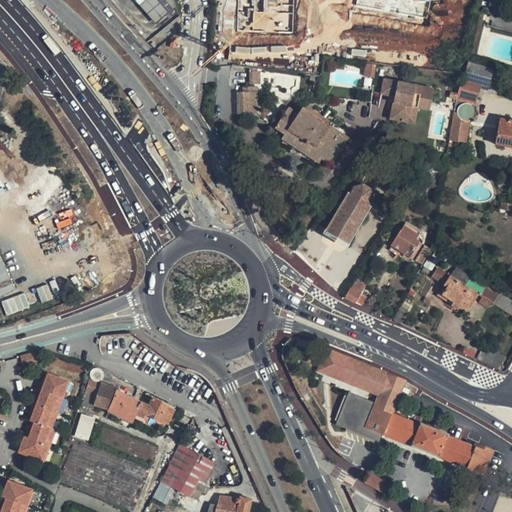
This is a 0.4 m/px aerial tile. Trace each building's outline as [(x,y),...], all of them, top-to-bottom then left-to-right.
[(131,0),(136,5),(145,14),(153,24),(166,12),(158,3),(155,0),(131,0)] [(236,14),(237,31),(248,30),(250,26),(253,28),(263,27),(273,32),(275,28),(275,22),(288,21),(284,28),(294,32),(291,0),(285,0),(286,8),(284,13),(290,16),(279,16),(270,12),(266,20),(266,13),(259,13),(257,12),(249,13),(252,7),(243,8),(249,10),(248,13),(236,14)] [(415,0),(355,0),(357,12),(416,7),(415,0)] [(480,86),(488,88),(494,69),(467,61),(456,99),(475,104),(480,86)] [(260,83),(260,70),(249,70),(250,84),(260,83)] [(433,87),(383,78),(380,94),(393,97),(390,118),(415,123),(418,108),(429,110),(433,87)] [(257,93),(238,94),(239,115),(251,114),(250,109),(257,109),(257,93)] [(467,143),(473,105),(456,102),(449,140),(467,143)] [(279,124),(276,129),(286,136),(287,133),(305,145),(323,157),(321,159),(331,166),(344,146),(334,140),(337,136),(328,131),(330,128),(321,121),(303,109),(298,116),(296,119),(286,113),(279,124)] [(289,109),(286,113),(296,119),(298,116),(289,109)] [(511,148),(511,120),(500,119),(495,145),(511,148)] [(348,140),(330,128),(328,131),(337,136),(334,140),(344,146),(348,140)] [(300,152),(305,145),(287,133),(286,136),(283,140),(300,152)] [(323,157),(305,145),(300,152),(318,164),(321,159),(323,157)] [(336,240),(348,247),(371,207),(382,213),(390,199),(374,191),(390,161),(378,154),(361,184),(355,181),(326,235),(336,240)] [(438,189),(441,171),(428,169),(427,174),(425,186),(438,189)] [(431,221),(435,202),(430,200),(426,220),(431,221)] [(420,231),(406,222),(400,231),(414,240),(420,231)] [(392,246),(409,257),(418,242),(414,240),(400,231),(392,246)] [(419,263),(425,247),(421,244),(412,259),(419,263)] [(0,253),(0,297),(15,292),(0,253)] [(468,273),(456,266),(450,275),(461,283),(468,273)] [(432,278),(443,286),(450,275),(439,268),(432,278)] [(468,273),(461,283),(478,293),(484,283),(468,273)] [(437,296),(456,308),(460,304),(467,309),(478,293),(461,283),(450,275),(443,286),(437,296)] [(362,295),(363,293),(359,290),(362,286),(355,282),(346,298),(357,304),(362,295)] [(496,304),(502,294),(490,287),(484,283),(478,293),(484,297),(490,301),(496,304)] [(25,294),(2,300),(5,314),(29,308),(25,294)] [(496,304),(511,315),(511,300),(502,294),(496,304)] [(366,297),(362,295),(357,304),(361,306),(366,297)] [(490,301),(484,297),(481,301),(483,302),(487,305),(490,301)] [(400,304),(392,322),(400,325),(408,308),(400,304)] [(35,361),(31,349),(16,353),(20,365),(35,361)] [(394,401),(402,380),(323,349),(315,370),(330,376),(377,394),(394,401)] [(510,366),(511,363),(487,350),(481,362),(499,372),(510,366)] [(106,372),(102,371),(100,369),(98,368),(96,368),(93,369),(91,370),(90,373),(90,375),(91,378),(93,380),(96,382),(99,381),(101,380),(102,379),(103,379),(106,372)] [(63,398),(70,380),(48,372),(46,379),(44,383),(41,381),(40,381),(38,388),(62,397),(63,398)] [(65,398),(72,381),(70,380),(63,398),(65,398)] [(101,383),(95,382),(89,380),(80,406),(93,410),(95,401),(97,395),(113,401),(110,406),(108,411),(132,422),(137,410),(166,424),(166,423),(164,422),(171,408),(173,409),(153,398),(149,406),(117,391),(118,388),(101,383)] [(36,396),(39,397),(38,401),(36,405),(56,413),(62,397),(38,388),(35,395),(36,396)] [(414,420),(412,423),(389,414),(391,409),(373,402),(349,392),(347,396),(338,420),(336,424),(358,433),(359,429),(368,433),(367,437),(377,441),(379,436),(389,439),(463,469),(472,446),(443,435),(444,432),(414,420)] [(375,398),(373,402),(391,409),(392,405),(394,401),(377,394),(375,398)] [(113,401),(97,395),(95,401),(110,406),(113,401)] [(50,428),(56,413),(36,405),(32,404),(29,411),(30,411),(33,412),(32,416),(30,421),(34,423),(50,428)] [(92,418),(81,415),(75,436),(86,440),(92,418)] [(48,445),(54,430),(52,429),(50,428),(34,423),(32,427),(31,431),(28,430),(27,430),(24,437),(29,438),(48,445)] [(45,462),(50,446),(48,445),(29,438),(26,445),(22,444),(18,452),(20,453),(45,462)] [(103,449),(75,439),(63,467),(59,481),(127,509),(133,511),(151,469),(125,459),(103,449)] [(490,452),(473,444),(472,446),(463,469),(480,476),(490,452)] [(210,461),(179,445),(160,482),(190,497),(190,496),(194,489),(202,492),(207,494),(209,486),(205,484),(199,481),(210,461)] [(215,464),(210,461),(199,481),(205,484),(215,464)] [(365,482),(385,493),(389,484),(368,473),(365,482)] [(8,480),(4,490),(9,491),(6,498),(26,505),(27,506),(28,506),(34,490),(8,480)] [(202,492),(194,489),(190,496),(199,500),(202,492)] [(511,511),(511,499),(498,495),(492,511),(511,511)] [(251,499),(240,496),(239,499),(234,498),(234,501),(219,499),(217,505),(211,503),(208,511),(255,511),(256,509),(249,508),(251,499)] [(23,511),(26,505),(6,498),(3,497),(0,503),(3,505),(2,509),(0,511),(23,511)]
